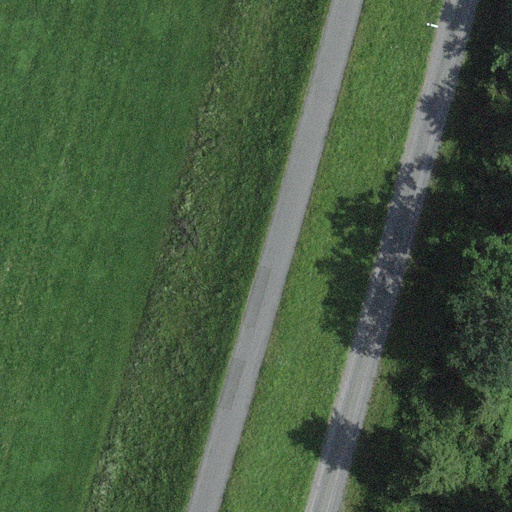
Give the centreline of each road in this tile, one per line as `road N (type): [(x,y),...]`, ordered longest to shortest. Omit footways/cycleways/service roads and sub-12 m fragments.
road 1 (track): [(358,0),(212,511)]
road 2 (track): [(332,511),(474,0)]
